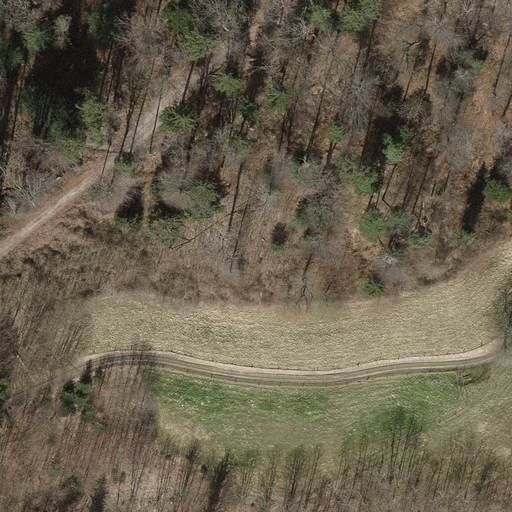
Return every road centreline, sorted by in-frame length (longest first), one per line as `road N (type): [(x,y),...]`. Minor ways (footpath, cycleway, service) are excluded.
road 1 (track): [(511,347),(485,359),(275,379),(135,361),(77,371),(0,405)]
road 2 (track): [(0,260),(181,85),(316,0)]
